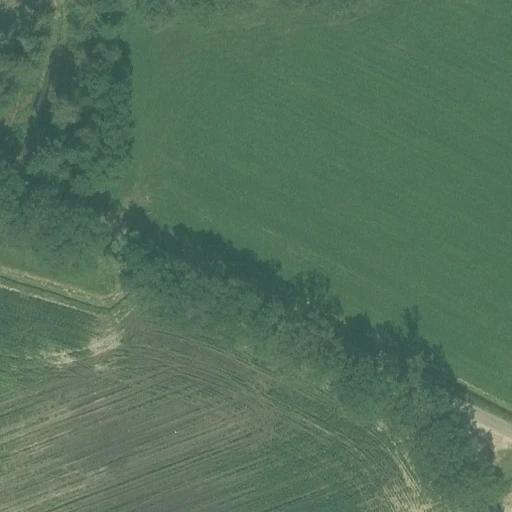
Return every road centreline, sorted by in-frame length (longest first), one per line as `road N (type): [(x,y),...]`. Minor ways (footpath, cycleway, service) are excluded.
road 1 (residential): [(511,425),(0,171)]
road 2 (track): [(407,372),(469,511)]
